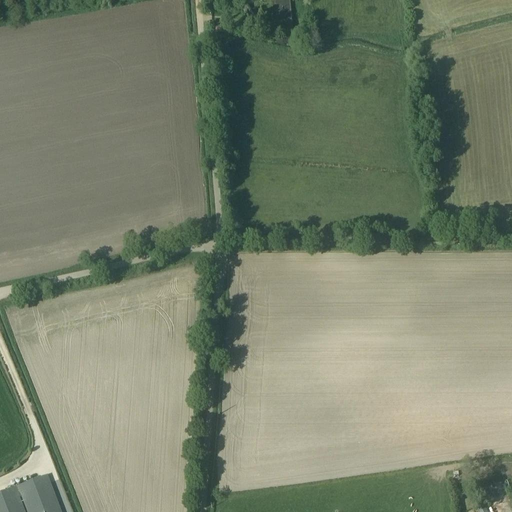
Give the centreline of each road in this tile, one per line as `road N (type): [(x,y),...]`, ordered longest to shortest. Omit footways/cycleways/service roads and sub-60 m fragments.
road 1 (track): [(216,243),(511,240)]
road 2 (unclassified): [(216,243),(202,511)]
road 3 (unclassified): [(198,9),(216,243)]
road 4 (unclassified): [(0,292),(216,243)]
